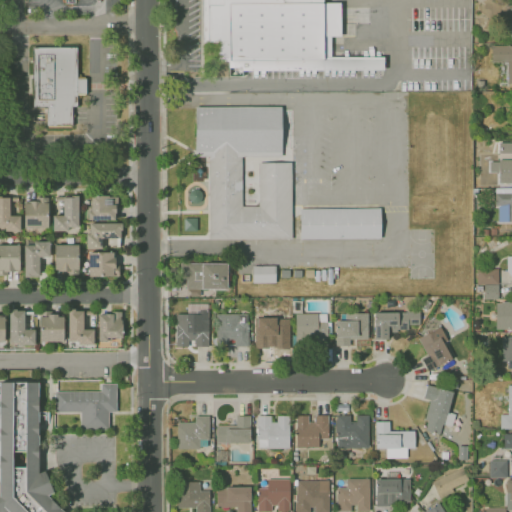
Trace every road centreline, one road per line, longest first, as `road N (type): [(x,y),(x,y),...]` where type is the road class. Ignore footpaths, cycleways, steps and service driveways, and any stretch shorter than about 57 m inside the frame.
road 1 (residential): [(149,511),(143,0)]
road 2 (residential): [(387,381),(148,382)]
road 3 (residential): [(148,361),(0,361)]
road 4 (residential): [(147,296),(0,295)]
road 5 (residential): [(146,176),(0,176)]
